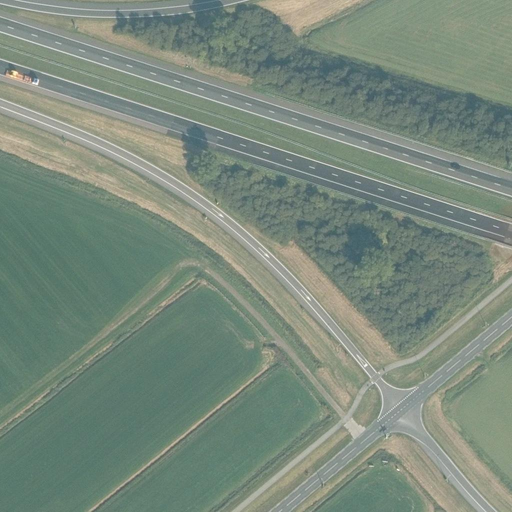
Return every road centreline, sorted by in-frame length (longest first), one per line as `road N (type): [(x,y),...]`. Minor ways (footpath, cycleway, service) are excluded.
road 1 (motorway): [(511,189),(0,24)]
road 2 (motorway): [(0,67),(511,232)]
road 3 (motorway): [(0,105),(136,165),(225,220),(280,270),(400,410)]
road 4 (motorway): [(236,0),(147,14),(0,0)]
road 5 (secondary): [(280,511),(400,410)]
road 6 (secondary): [(400,410),(511,317)]
road 7 (motorway): [(400,410),(490,511)]
